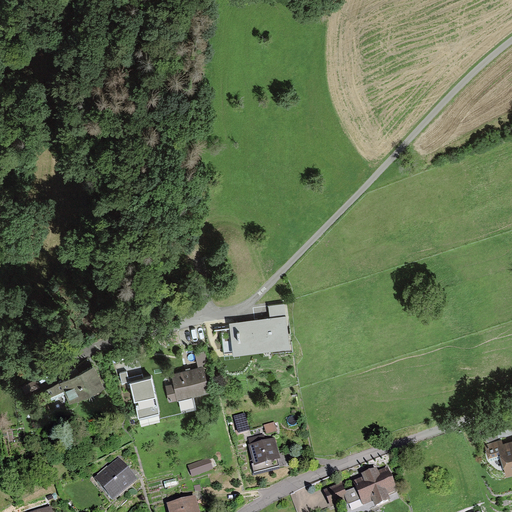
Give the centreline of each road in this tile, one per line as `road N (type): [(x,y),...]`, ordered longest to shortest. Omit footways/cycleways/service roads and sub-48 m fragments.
road 1 (track): [(108,344),(250,300),(511,39)]
road 2 (residential): [(511,408),(382,447),(243,511)]
